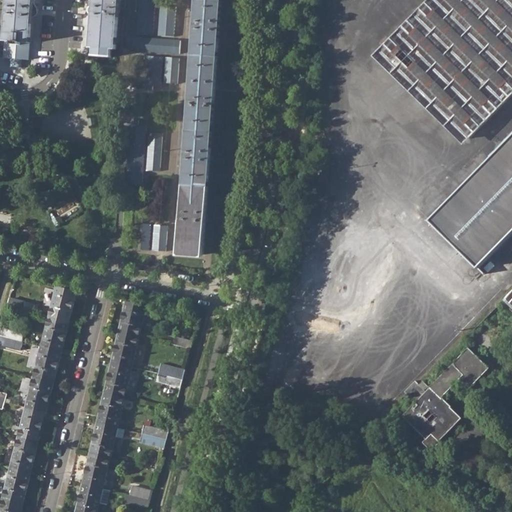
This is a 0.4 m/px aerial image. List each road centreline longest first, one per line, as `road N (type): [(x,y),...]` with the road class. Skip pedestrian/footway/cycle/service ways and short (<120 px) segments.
road 1 (residential): [(246,306),(279,181),(289,70),(283,0)]
road 2 (residential): [(48,511),(106,276)]
road 3 (residential): [(194,511),(246,306)]
road 4 (residential): [(106,276),(246,306)]
road 5 (residential): [(0,91),(33,91),(52,74),(64,0)]
